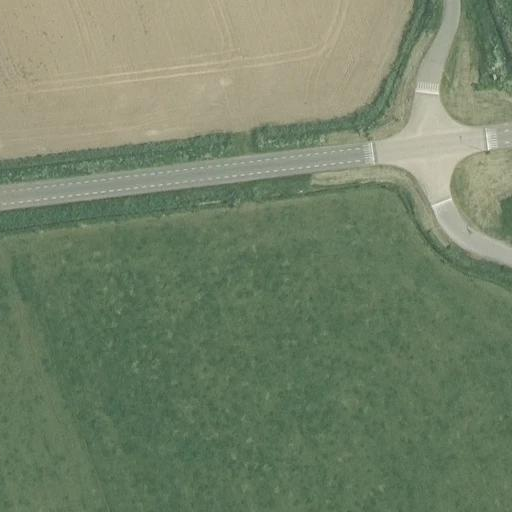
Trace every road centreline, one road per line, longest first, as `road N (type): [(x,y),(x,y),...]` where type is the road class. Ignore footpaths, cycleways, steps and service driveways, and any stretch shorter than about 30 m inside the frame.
road 1 (tertiary): [(0,199),(428,146)]
road 2 (unclassified): [(511,260),(454,230),(428,146)]
road 3 (unclassified): [(428,146),(429,93),(457,12),(453,0)]
